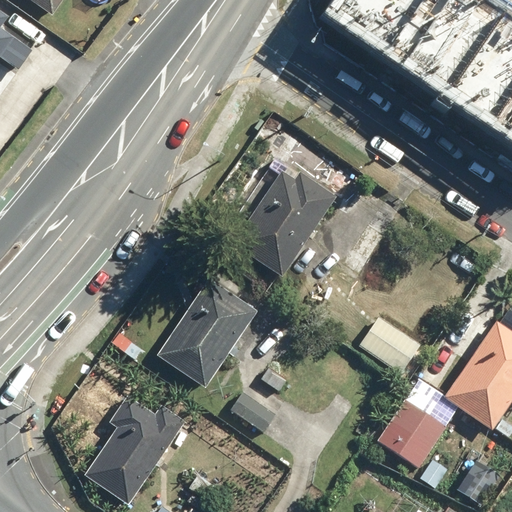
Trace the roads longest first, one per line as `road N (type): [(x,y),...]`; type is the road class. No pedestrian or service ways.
road 1 (residential): [(214,8),(511,211)]
road 2 (primary): [(214,8),(73,187)]
road 3 (primary): [(73,187),(37,279),(0,329)]
